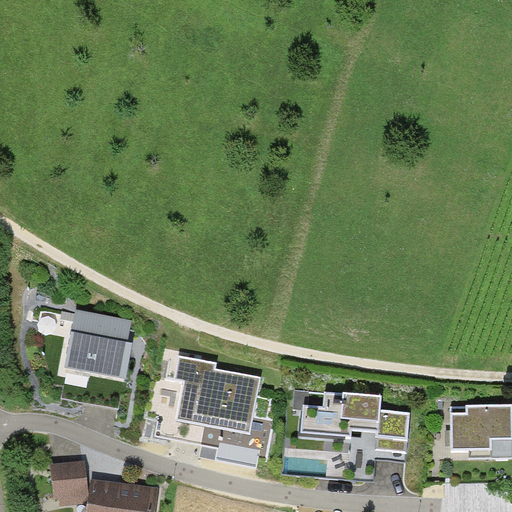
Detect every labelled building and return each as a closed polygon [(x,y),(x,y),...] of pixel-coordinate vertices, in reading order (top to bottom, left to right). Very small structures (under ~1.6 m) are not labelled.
[(135,321),(77,310),(65,371),(124,382),(135,321)] [(263,376),(200,366),(197,384),(186,382),(177,422),(254,435),(263,376)] [(302,449),(283,447),(281,472),(375,481),(377,461),(408,463),(412,414),(385,411),(386,398),(329,393),(327,413),(305,411),(302,449)] [(511,407),(451,408),(451,450),(489,450),(489,440),(511,440),(511,407)] [(86,462),(52,465),(55,499),(60,498),(60,505),(89,502),(86,462)] [(155,511),(159,486),(93,477),(88,511),(155,511)]
